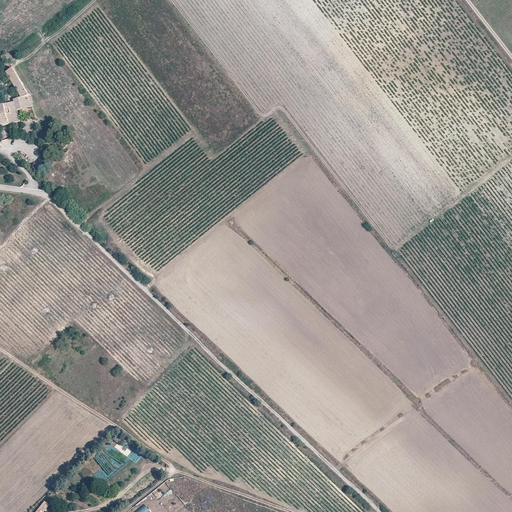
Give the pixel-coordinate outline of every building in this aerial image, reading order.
[(21,81),(14,68),(7,72),(14,85),(21,81)] [(33,107),(30,96),(21,81),(14,85),(22,97),(14,99),(15,102),(17,111),(33,107)] [(20,122),(17,111),(15,102),(4,104),(5,105),(10,124),(20,122)] [(0,126),(10,124),(5,105),(0,106),(0,126)] [(43,511),(49,505),(44,501),(35,511),(43,511)]
